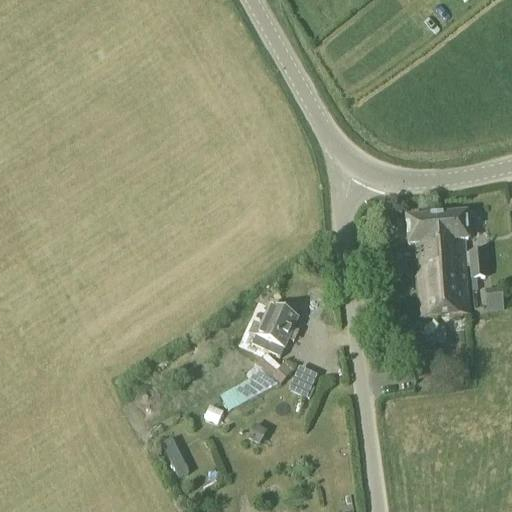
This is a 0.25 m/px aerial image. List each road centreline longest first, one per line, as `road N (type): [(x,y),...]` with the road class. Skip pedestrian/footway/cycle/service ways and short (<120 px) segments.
road 1 (unclassified): [(380,511),(348,251),(357,168)]
road 2 (tertiary): [(357,168),(251,0)]
road 3 (tertiary): [(511,169),(432,185),(357,168)]
